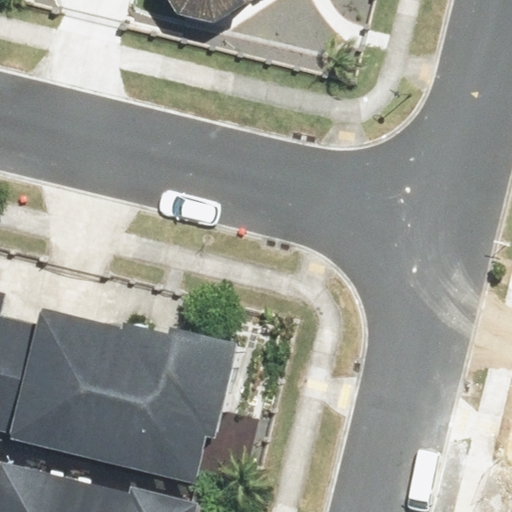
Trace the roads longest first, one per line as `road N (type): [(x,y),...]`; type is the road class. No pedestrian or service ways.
road 1 (residential): [(456,226),(0,116)]
road 2 (residential): [(456,226),(380,511)]
road 3 (residential): [(508,0),(456,226)]
